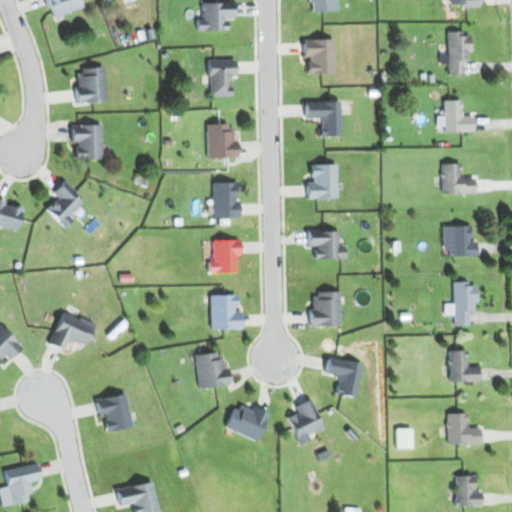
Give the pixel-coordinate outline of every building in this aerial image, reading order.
[(334,11),(333,0),(308,0),(308,11),(334,11)] [(458,0),(459,8),(477,7),(476,0),(458,0)] [(195,31),(225,30),(224,18),(232,18),(231,2),(199,2),(200,19),(194,19),(195,31)] [(446,54),(438,54),(438,65),(446,65),(446,75),(461,75),(461,62),(467,62),(466,52),(469,52),(469,32),(445,33),(446,54)] [(302,57),(306,56),(307,73),(333,73),(332,39),(301,40),(302,57)] [(208,96),(228,96),(228,76),(234,76),(234,60),(207,60),(208,96)] [(73,70),(75,102),(104,101),(102,68),(73,70)] [(471,131),(471,116),(460,117),(459,100),(441,100),(442,132),(471,131)] [(303,101),(303,119),(318,118),(318,137),(339,136),(338,101),(303,101)] [(236,158),(236,140),(232,140),(232,124),(204,125),(205,158),(236,158)] [(100,125),(69,125),(69,142),(74,142),(74,159),(100,159),(100,125)] [(458,163),(439,164),(440,194),(473,193),(473,177),(458,178),(458,163)] [(305,199),(336,198),(335,164),(309,165),(309,182),(305,182),(305,199)] [(62,228),(71,220),(67,215),(81,202),(62,181),(50,192),(56,198),(44,209),(62,228)] [(235,182),(210,182),(211,218),(236,218),(235,182)] [(0,226),(15,231),(21,208),(3,204),(3,200),(0,199),(0,226)] [(441,251),(447,251),(447,256),(474,256),(474,241),(468,242),(467,225),(440,226),(441,251)] [(313,259),(343,258),(343,247),(337,247),(337,230),(305,230),(306,246),(313,246),(313,259)] [(238,240),(211,240),(211,261),(206,261),(206,273),(234,272),(234,256),(238,256),(238,240)] [(467,325),(467,311),(474,311),(473,283),(450,283),(451,325),(467,325)] [(338,292),(308,293),(309,326),(338,325),(338,292)] [(209,329),(240,329),(239,312),(234,312),(234,295),(208,295),(209,329)] [(92,324),(60,310),(46,344),(61,351),(66,338),(83,346),(92,324)] [(0,359),(3,357),(7,360),(20,348),(0,326),(0,359)] [(477,367),(465,367),(464,350),(446,350),(447,382),(477,381),(477,367)] [(197,388),(228,384),(225,367),(222,367),(220,352),(192,356),(197,388)] [(333,395),(355,397),(359,362),(324,358),(323,374),(335,375),(333,395)] [(92,399),(96,417),(101,416),(105,432),(130,427),(123,393),(92,399)] [(293,406),(295,412),(285,417),(297,445),(309,440),(306,435),(321,429),(308,399),(293,406)] [(224,429),(256,441),(265,414),(234,402),(224,429)] [(479,427),(464,427),(464,413),(445,413),(444,443),(478,444),(479,427)] [(0,505),(29,501),(26,481),(37,480),(35,464),(1,469),(4,486),(0,487),(0,505)] [(480,506),(479,491),(474,491),(474,475),(453,476),(453,506),(480,506)] [(113,488),(116,507),(131,504),(132,511),(155,511),(150,481),(113,488)]
